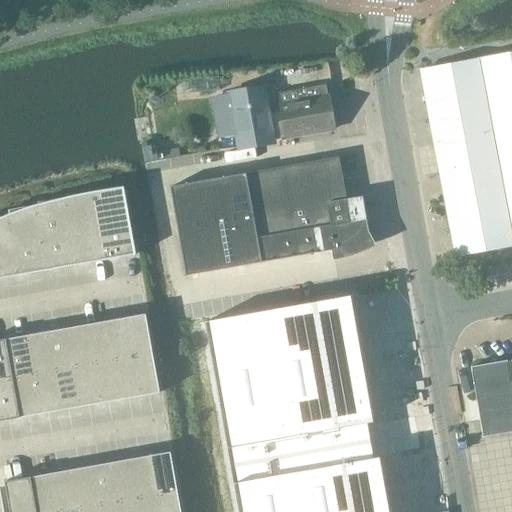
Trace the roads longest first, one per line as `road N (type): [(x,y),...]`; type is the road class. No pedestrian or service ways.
road 1 (unclassified): [(433,318),(390,88),(390,0)]
road 2 (unclassified): [(465,511),(433,318)]
